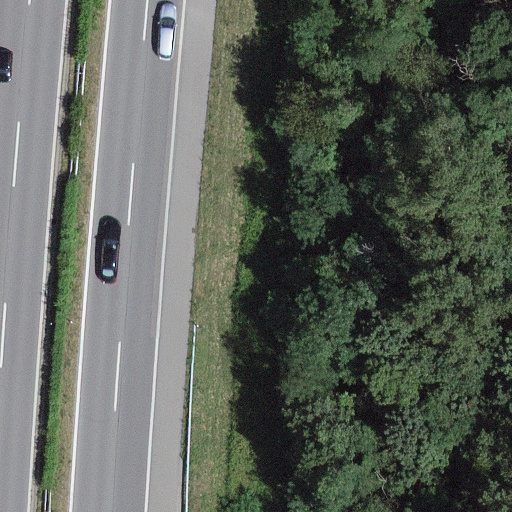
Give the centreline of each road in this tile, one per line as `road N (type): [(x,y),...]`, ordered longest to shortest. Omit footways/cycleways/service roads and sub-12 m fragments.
road 1 (motorway): [(104,511),(117,246),(143,0)]
road 2 (motorway): [(26,0),(0,258)]
